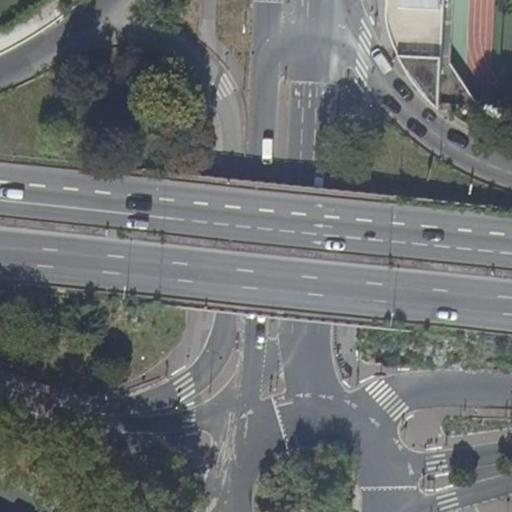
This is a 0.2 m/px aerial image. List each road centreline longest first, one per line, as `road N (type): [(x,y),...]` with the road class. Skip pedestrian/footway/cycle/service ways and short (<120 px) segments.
road 1 (motorway): [(37,406),(119,405),(183,388),(219,350),(229,318),(235,135),(220,90),(178,45),(89,21)]
road 2 (trunk): [(0,253),(511,304)]
road 3 (trunk): [(511,244),(27,193)]
road 4 (primary): [(294,40),(276,371)]
road 5 (trunk): [(511,172),(440,138),(401,106),(364,56),(294,40)]
road 6 (trunk): [(80,424),(190,418),(276,371)]
road 7 (trunk): [(364,438),(368,410),(402,393),(511,390)]
road 8 (trunk): [(80,424),(228,480)]
road 9 (secondary): [(511,466),(388,490)]
